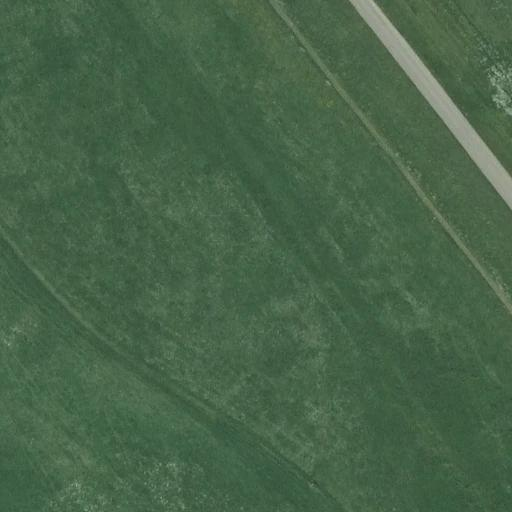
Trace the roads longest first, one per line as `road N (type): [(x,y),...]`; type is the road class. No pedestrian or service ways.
road 1 (track): [(511,306),(280,0)]
road 2 (tertiary): [(511,207),(351,0)]
